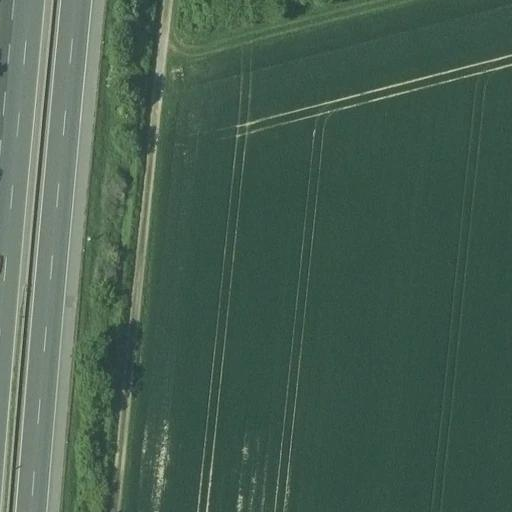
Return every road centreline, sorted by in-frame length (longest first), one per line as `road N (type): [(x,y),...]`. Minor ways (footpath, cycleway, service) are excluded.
road 1 (track): [(114,511),(167,0)]
road 2 (motorway): [(27,511),(76,0)]
road 3 (motorway): [(31,0),(0,359)]
road 4 (track): [(411,0),(159,63)]
